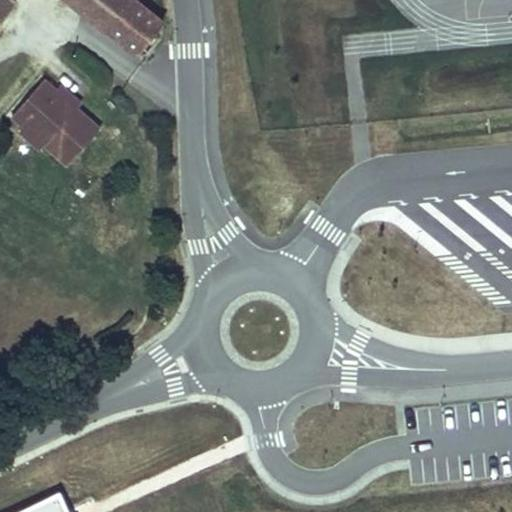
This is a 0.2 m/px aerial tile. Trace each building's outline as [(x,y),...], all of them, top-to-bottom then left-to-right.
[(0,0),(0,22),(19,0),(18,0),(0,0)] [(130,0),(129,0),(60,0),(103,34),(130,0)] [(130,0),(103,34),(137,60),(163,27),(130,0)] [(98,128),(47,87),(14,127),(65,168),(98,128)] [(365,411),(305,428),(313,458),(373,441),(365,411)] [(65,511),(58,494),(17,511),(65,511)]
